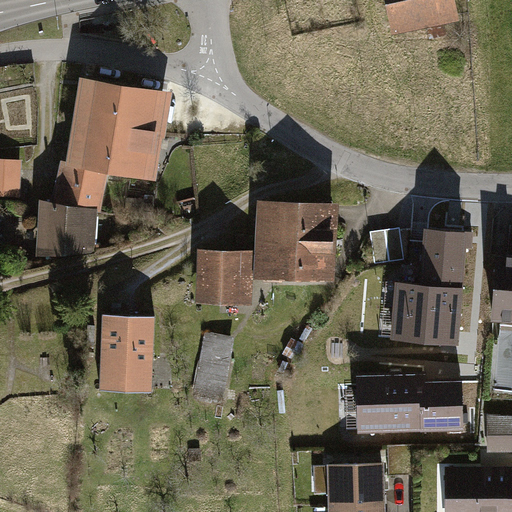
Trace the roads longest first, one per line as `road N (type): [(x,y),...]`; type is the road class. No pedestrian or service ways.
road 1 (track): [(354,168),(268,193),(169,242),(0,290)]
road 2 (residential): [(511,187),(403,182),(354,168),(251,108),(210,71)]
road 3 (unclassified): [(0,54),(66,48),(210,71)]
road 4 (track): [(122,305),(133,285),(211,222)]
